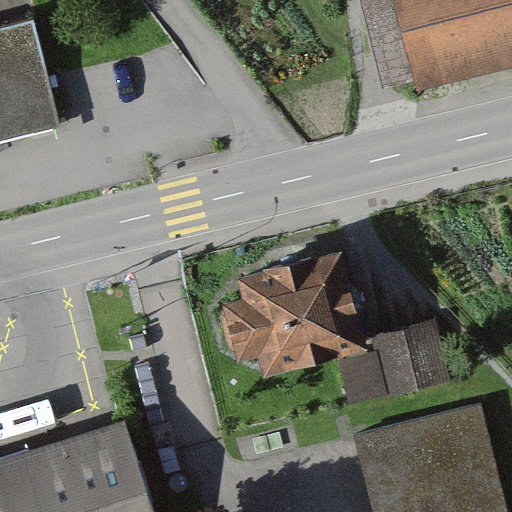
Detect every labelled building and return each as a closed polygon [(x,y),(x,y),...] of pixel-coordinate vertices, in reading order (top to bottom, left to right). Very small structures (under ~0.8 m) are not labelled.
[(417,76),(397,0),(363,0),(384,84),(417,76)] [(511,0),(397,0),(417,76),(418,82),(511,59),(511,0)] [(0,137),(62,122),(35,15),(0,23),(0,137)] [(345,240),(241,266),(246,288),(224,294),(238,351),(263,345),(268,364),(369,338),(345,240)] [(435,319),(374,333),(378,348),(388,392),(448,379),(435,319)] [(388,392),(378,348),(340,356),(350,401),(388,392)] [(510,511),(483,400),(357,432),(376,511),(510,511)] [(156,511),(126,418),(0,454),(0,483),(8,511),(156,511)] [(0,511),(8,511),(0,483),(0,511)]
